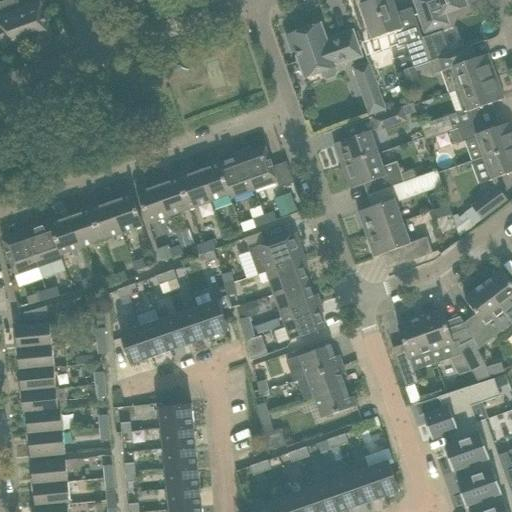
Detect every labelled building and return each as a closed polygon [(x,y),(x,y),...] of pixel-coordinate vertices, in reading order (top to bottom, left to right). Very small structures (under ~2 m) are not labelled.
[(0,36),(0,37),(6,51),(17,47),(51,35),(48,26),(52,25),(48,14),(45,16),(40,3),(21,9),(17,0),(5,0),(0,2),(0,36)] [(368,28),(372,39),(392,32),(397,47),(422,38),(412,8),(396,13),(391,0),(371,0),(360,4),(368,28)] [(448,24),(445,13),(466,5),(465,0),(464,0),(413,0),(425,32),(448,24)] [(320,25),(287,36),(292,52),(295,51),(305,77),(307,76),(320,72),(322,77),(327,80),(335,77),(338,71),(336,66),(362,57),(353,32),(326,41),(320,25)] [(446,55),(443,46),(426,52),(429,61),(446,55)] [(496,76),(488,54),(468,61),(464,50),(466,49),(466,48),(446,55),(429,61),(434,73),(439,71),(447,93),(457,90),(496,76)] [(368,64),(354,69),(370,114),(384,109),(368,64)] [(415,67),(402,71),(408,88),(421,84),(415,67)] [(496,76),(457,90),(466,113),(504,99),(496,76)] [(412,104),(401,107),(404,116),(415,113),(412,104)] [(369,118),(374,133),(406,122),(404,116),(401,107),(369,118)] [(452,130),(447,115),(419,125),(424,140),(452,130)] [(476,135),(484,157),(511,146),(511,121),(511,122),(476,135)] [(458,128),(463,142),(471,139),(466,126),(458,128)] [(334,144),(342,167),(378,154),(370,131),(334,144)] [(511,146),(484,157),(492,180),(511,172),(511,146)] [(250,148),(241,151),(254,191),(259,189),(278,182),(265,147),(251,152),(250,148)] [(233,159),(220,163),(219,164),(230,195),(229,196),(230,200),(254,191),(241,151),(232,154),(233,159)] [(378,154),(342,167),(350,189),(386,176),(378,154)] [(210,167),(199,171),(210,202),(229,196),(230,195),(219,164),(220,163),(219,159),(209,163),(210,167)] [(186,171),(177,174),(190,210),(210,202),(199,171),(188,175),(186,171)] [(392,187),(398,201),(441,187),(435,172),(392,187)] [(170,181),(158,185),(170,217),(190,210),(177,174),(168,177),(170,181)] [(170,217),(158,185),(147,189),(146,185),(136,188),(148,224),(170,217)] [(464,213),(468,217),(456,226),(459,236),(507,200),(497,187),(471,206),(472,207),(464,213)] [(122,198),(111,202),(122,233),(143,226),(130,190),(121,194),(122,198)] [(358,212),(366,235),(402,222),(394,199),(358,212)] [(98,202),(89,205),(102,241),(122,233),(111,202),(99,206),(98,202)] [(81,213),(70,217),(81,248),(102,241),(89,205),(80,208),(81,213)] [(434,210),(437,219),(451,214),(448,205),(434,210)] [(273,212),(262,216),(265,224),(276,220),(273,212)] [(57,216),(48,220),(60,255),(81,248),(70,217),(59,221),(57,216)] [(265,224),(262,216),(252,220),(254,228),(265,224)] [(48,220),(24,228),(38,267),(62,259),(60,255),(48,220)] [(402,222),(366,235),(374,257),(399,248),(404,263),(431,254),(425,237),(409,243),(402,222)] [(219,231),(222,240),(233,236),(230,227),(219,231)] [(38,267),(24,228),(15,231),(17,235),(3,240),(15,275),(38,267)] [(257,275),(264,273),(305,258),(295,233),(248,249),(257,275)] [(212,240),(202,244),(205,252),(215,249),(212,240)] [(205,252),(202,244),(191,248),(194,256),(205,252)] [(170,249),(173,257),(183,254),(180,246),(170,249)] [(204,254),(208,263),(217,260),(214,251),(204,254)] [(264,273),(272,295),(308,282),(304,269),(308,267),(305,258),(264,273)] [(132,263),(135,271),(145,267),(142,259),(132,263)] [(165,273),(168,282),(177,279),(173,270),(165,273)] [(511,283),(502,270),(483,284),(511,322),(511,283)] [(124,272),(114,275),(117,284),(127,280),(124,272)] [(221,275),(224,287),(233,283),(230,272),(221,275)] [(165,273),(156,276),(159,286),(168,282),(165,273)] [(91,278),(94,287),(96,292),(117,284),(114,275),(103,279),(102,275),(92,279),(92,277),(91,278)] [(84,290),(94,287),(91,278),(81,281),(84,290)] [(272,295),(280,317),(321,303),(317,294),(313,296),(308,282),(272,295)] [(232,309),(236,307),(246,304),(242,291),(236,292),(233,283),(224,287),(227,296),(228,296),(232,309)] [(126,287),(129,296),(138,293),(135,284),(126,287)] [(478,349),(511,322),(483,284),(464,298),(479,318),(466,328),(478,349)] [(57,287),(46,290),(49,299),(59,296),(57,287)] [(120,299),(129,296),(126,287),(117,290),(120,299)] [(49,299),(46,290),(36,293),(38,300),(39,302),(49,299)] [(198,307),(209,337),(229,330),(218,300),(198,307)] [(236,307),(242,330),(251,327),(249,318),(257,315),(253,301),(246,304),(236,307)] [(321,303),(280,317),(288,341),(325,328),(320,314),(324,312),(321,303)] [(179,313),(190,344),(209,337),(198,307),(179,313)] [(420,318),(431,351),(436,364),(462,354),(471,373),(472,372),(478,382),(489,378),(492,377),(484,363),(477,350),(478,349),(466,328),(466,327),(450,333),(442,310),(420,318)] [(160,320),(170,351),(190,344),(179,313),(160,320)] [(409,359),(431,351),(420,318),(398,326),(409,359)] [(140,327),(151,357),(170,351),(160,320),(140,327)] [(15,327),(17,349),(52,345),(49,324),(15,327)] [(120,334),(131,364),(151,357),(140,327),(120,334)] [(251,327),(242,330),(245,341),(247,341),(252,359),(268,354),(263,339),(256,342),(255,338),(254,338),(251,327)] [(94,329),(96,341),(106,340),(104,328),(94,329)] [(106,340),(96,341),(97,355),(107,353),(106,340)] [(17,349),(19,370),(54,367),(52,345),(17,349)] [(298,357),(305,377),(342,364),(339,355),(335,357),(331,345),(298,357)] [(499,358),(484,363),(492,377),(489,378),(490,378),(504,373),(499,358)] [(399,367),(406,387),(418,383),(410,362),(399,367)] [(305,377),(313,398),(345,386),(341,375),(345,374),(342,364),(305,377)] [(19,370),(22,392),(56,389),(54,367),(19,370)] [(93,373),(95,385),(104,384),(103,372),(93,373)] [(450,433),(450,432),(477,423),(477,422),(471,406),(500,396),(494,379),(461,389),(438,397),(443,408),(423,415),(426,423),(425,424),(425,425),(426,425),(432,439),(450,433)] [(257,382),(260,393),(268,391),(266,380),(257,382)] [(104,384),(95,385),(96,398),(106,398),(104,384)] [(345,386),(313,398),(320,419),(357,406),(353,396),(349,398),(345,386)] [(24,414),(26,414),(58,410),(58,409),(56,389),(22,392),(24,414)] [(159,407),(161,428),(193,424),(191,403),(159,407)] [(255,405),(259,417),(268,414),(264,403),(255,405)] [(26,414),(28,435),(62,432),(60,409),(58,409),(58,410),(26,414)] [(268,414),(259,417),(268,451),(286,446),(282,428),(272,430),(268,414)] [(97,416),(98,428),(108,427),(107,415),(97,416)] [(364,421),(367,430),(377,427),(374,418),(364,421)] [(463,467),(498,455),(485,419),(477,422),(477,423),(450,432),(450,433),(454,443),(445,447),(448,455),(447,456),(447,457),(448,456),(453,471),(463,468),(463,467)] [(120,422),(121,432),(131,431),(130,421),(120,422)] [(161,428),(163,448),(195,445),(193,424),(161,428)] [(108,427),(98,428),(100,441),(110,440),(108,427)] [(121,432),(122,442),(132,441),(131,431),(121,432)] [(62,432),(28,435),(31,457),(65,454),(62,432)] [(336,437),(339,446),(348,443),(345,434),(336,437)] [(330,449),(339,446),(336,437),(327,440),(330,449)] [(163,448),(165,468),(197,465),(195,445),(163,448)] [(306,447),(297,450),(300,459),(309,456),(306,447)] [(297,450),(288,453),(291,462),(300,459),(297,450)] [(510,490),(498,455),(463,467),(463,468),(467,479),(457,482),(460,490),(459,491),(459,492),(460,492),(466,506),(475,503),(475,502),(510,490)] [(103,467),(104,478),(114,477),(111,456),(99,457),(100,467),(103,467)] [(31,463),(33,485),(67,482),(65,460),(31,463)] [(268,460),(259,463),(262,472),(271,469),(268,460)] [(399,491),(390,465),(389,461),(369,468),(379,498),(399,491)] [(134,463),(125,464),(126,473),(135,472),(134,463)] [(259,463),(250,466),(253,475),(262,472),(259,463)] [(165,468),(167,489),(200,485),(197,465),(165,468)] [(379,498),(369,468),(349,474),(360,505),(379,498)] [(135,472),(126,473),(126,483),(136,482),(135,472)] [(360,505),(349,474),(330,481),(341,511),(360,505)] [(114,477),(104,478),(105,491),(115,491),(114,477)] [(340,511),(341,511),(330,481),(311,488),(319,511),(340,511)] [(33,485),(35,506),(35,507),(67,504),(68,505),(70,505),(67,482),(33,485)] [(167,489),(169,509),(202,506),(200,485),(167,489)] [(319,511),(311,488),(292,495),(297,511),(319,511)] [(511,511),(511,494),(510,490),(475,502),(475,503),(478,511),(511,511)] [(297,511),(292,495),(272,502),(276,511),(297,511)] [(276,511),(272,502),(252,509),(253,511),(276,511)] [(139,511),(138,503),(129,504),(129,511),(139,511)]
